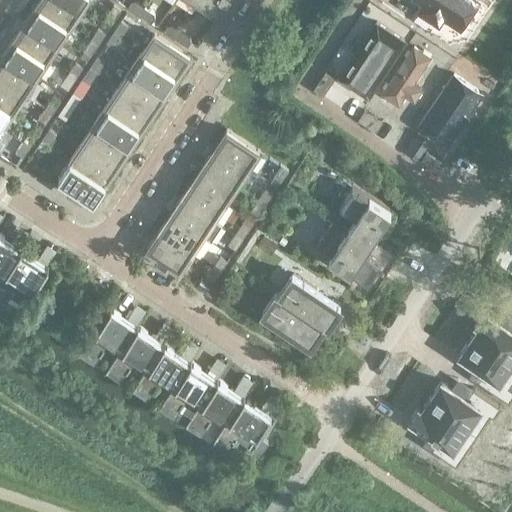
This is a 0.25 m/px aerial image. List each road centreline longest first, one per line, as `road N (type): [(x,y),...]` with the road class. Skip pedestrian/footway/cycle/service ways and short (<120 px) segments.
road 1 (residential): [(476,219),(296,87),(355,0)]
road 2 (residential): [(97,254),(267,0)]
road 3 (residential): [(344,416),(97,254)]
road 4 (unclassified): [(344,416),(476,219)]
